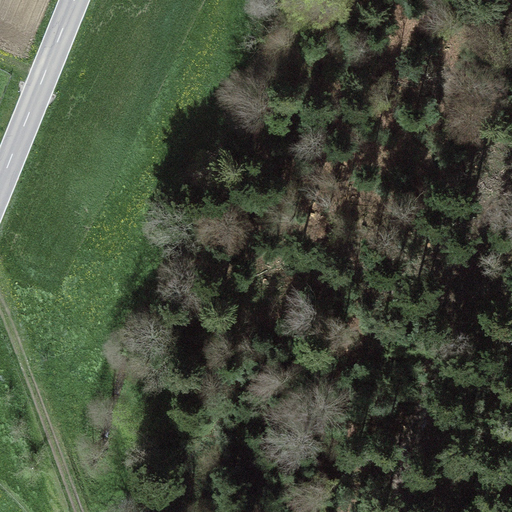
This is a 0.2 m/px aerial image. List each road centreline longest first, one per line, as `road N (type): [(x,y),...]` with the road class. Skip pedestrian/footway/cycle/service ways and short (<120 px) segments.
road 1 (track): [(76,511),(0,312)]
road 2 (secondary): [(0,188),(74,0)]
